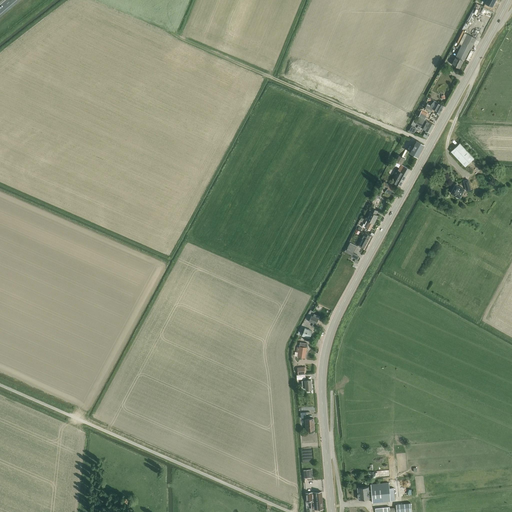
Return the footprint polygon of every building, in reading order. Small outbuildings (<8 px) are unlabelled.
[(465,62),(476,39),(467,34),(452,65),(460,69),(464,61),(465,62)] [(427,105),(425,108),(431,112),(433,109),(436,111),(440,113),(443,106),(444,106),(435,101),(434,103),(433,102),(431,106),(430,107),(427,105)] [(430,133),(435,125),(425,119),(427,116),(424,115),(425,113),(421,111),(418,117),(420,117),(416,124),(420,126),(419,127),(423,129),(430,133)] [(416,141),(410,152),(417,156),(417,157),(424,145),(416,141)] [(465,167),(474,158),(460,144),(451,152),(465,167)] [(402,164),(405,159),(397,154),(394,160),(402,164)] [(400,187),(410,169),(401,164),(398,170),(400,172),(393,183),(400,187)] [(394,194),(396,189),(389,185),(390,184),(384,181),(381,187),(386,189),(386,190),(394,194)] [(457,199),(461,198),(461,196),(465,189),(455,184),(450,193),(457,197),(457,199)] [(367,221),(374,224),(378,216),(376,215),(378,211),(372,208),(369,214),(370,214),(366,220),(367,221)] [(370,231),(374,224),(367,221),(365,225),(364,224),(362,227),(370,231)] [(363,239),(359,247),(366,250),(373,236),(370,235),(365,232),(362,239),(363,239)] [(349,242),(344,252),(351,256),(352,256),(353,253),(357,247),(356,246),(349,242)] [(311,315),(309,322),(316,325),(319,319),(316,318),(316,317),(311,315)] [(309,339),(312,331),(305,328),(303,333),(301,332),(300,335),(302,336),(309,339)] [(306,354),(308,343),(300,343),(300,347),(297,347),(296,352),(299,352),(298,357),(305,358),(306,354)] [(309,380),(302,381),(302,386),(304,386),(306,386),(306,390),(312,389),(311,380),(309,380)] [(306,430),(315,430),(314,419),(305,419),(306,430)] [(312,470),(303,471),(304,479),(313,478),(312,470)] [(389,488),(389,483),(371,484),(371,489),(369,490),(369,486),(357,488),(358,500),(370,499),(369,497),(372,497),(372,502),(395,500),(394,488),(389,488)] [(323,509),(322,492),(313,493),(311,493),(306,493),(306,501),(311,501),(312,510),(323,509)] [(390,507),(375,508),(375,511),(397,511),(400,511),(412,511),(411,507),(411,503),(396,504),(396,507),(390,508),(390,507)]
